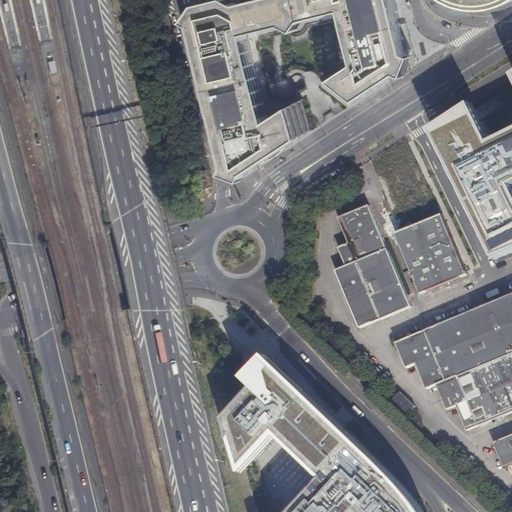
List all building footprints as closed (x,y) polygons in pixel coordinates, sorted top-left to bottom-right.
[(361,65),(336,81),(362,101),(384,86),(406,71),(406,70),(407,68),(408,68),(410,67),(411,66),(411,65),(411,64),(411,63),(411,61),(409,60),(411,56),(403,22),(397,0),(266,0),(225,11),(221,13),(219,14),(219,15),(218,17),(210,19),(209,15),(192,19),(214,104),(231,169),(249,175),(275,158),(274,157),(293,144),(294,146),(305,138),(296,108),(273,124),(262,85),(250,37),(347,11),(361,65)] [(511,0),(450,0),(451,1),(477,8),(491,8),(504,5),(511,0)] [(511,137),(496,146),(477,107),(437,134),(500,262),(511,256),(511,137)] [(305,138),(294,146),(305,139),(305,138)] [(275,158),(249,175),(250,176),(275,159),(275,158)] [(187,179),(190,191),(202,188),(209,187),(209,185),(205,170),(196,172),(197,176),(187,179)] [(410,308),(369,206),(339,218),(345,234),(349,244),(338,248),(341,256),(345,267),(335,271),(358,330),(410,308)] [(420,294),(430,290),(463,277),(467,275),(447,224),(446,222),(443,216),(421,225),(396,235),(420,294)] [(463,277),(430,290),(431,293),(454,284),(468,278),(467,275),(463,277)] [(436,386),(511,354),(511,294),(489,304),(479,308),(395,344),(405,369),(415,365),(419,375),(426,390),(436,386)] [(422,511),(412,499),(402,487),(379,462),(309,395),(266,357),(264,358),(255,352),(263,343),(216,299),(196,322),(244,368),(238,374),(253,389),(224,421),(229,439),(235,437),(244,469),(270,442),(274,446),(281,439),(322,477),(289,511),(422,511)] [(511,354),(436,386),(446,411),(456,407),(467,432),(477,428),(511,413),(511,354)] [(392,401),(407,415),(417,405),(401,391),(392,401)] [(511,436),(497,443),(507,466),(511,463),(511,436)]
